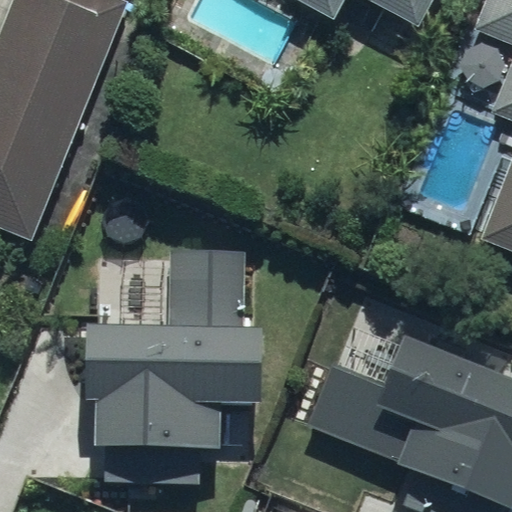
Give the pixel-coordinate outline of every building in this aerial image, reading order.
[(0,244),(25,255),(124,11),(96,0),(11,0),(0,29),(0,244)] [(438,0),(284,0),(278,10),(325,35),(343,2),(416,41),(438,0)] [(511,0),(490,0),(470,46),(501,60),(476,115),(511,131),(511,156),(470,248),(511,266),(511,0)] [(161,328),(70,326),(68,411),(84,411),(82,475),(108,476),(107,497),(212,500),(213,472),(227,472),(228,427),(252,427),(256,257),(163,255),(161,328)] [(511,511),(511,387),(397,343),(378,392),(332,375),(303,450),(404,489),(395,511),(511,511)]
